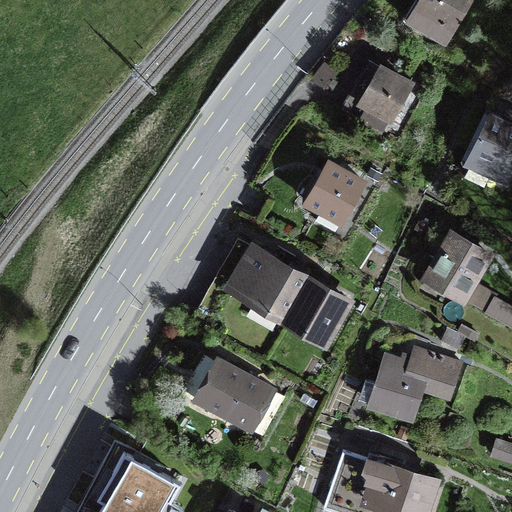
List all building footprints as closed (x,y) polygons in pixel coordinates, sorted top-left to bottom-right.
[(443,38),(465,0),(422,0),(411,19),(443,38)] [(383,131),(410,84),(369,61),(352,89),(358,100),(363,102),(355,115),(383,131)] [(511,110),(509,108),(502,122),(488,115),(467,161),(492,172),(491,175),(507,182),(511,171),(511,110)] [(335,230),(363,182),(329,162),(307,201),(322,209),(316,219),(335,230)] [(269,198),(258,216),(283,231),(294,212),(269,198)] [(472,280),(488,253),(453,233),(428,276),(486,310),(494,297),(496,294),(472,280)] [(251,245),(240,239),(198,313),(257,347),(278,309),(230,282),(251,245)] [(288,315),(309,278),(251,245),(230,282),(278,309),(288,315)] [(346,299),(309,278),(288,315),(325,336),(346,299)] [(511,306),(494,297),(486,310),(511,324),(511,306)] [(471,331),(450,325),(446,339),(467,345),(471,331)] [(452,385),(460,362),(416,347),(412,358),(403,356),(399,367),(383,362),(377,381),(364,377),(358,398),(412,416),(418,398),(414,396),(421,375),(452,385)] [(251,424),(271,389),(218,360),(199,396),(251,424)] [(170,425),(147,412),(138,428),(161,441),(170,425)] [(492,454),(511,460),(511,443),(497,439),(492,454)] [(369,478),(375,460),(343,449),(325,505),(345,511),(400,511),(401,510),(378,503),(385,483),(369,478)] [(98,511),(163,511),(180,482),(124,450),(97,497),(105,501),(98,511)] [(423,511),(434,480),(375,460),(369,478),(385,483),(378,503),(401,510),(400,511),(423,511)]
